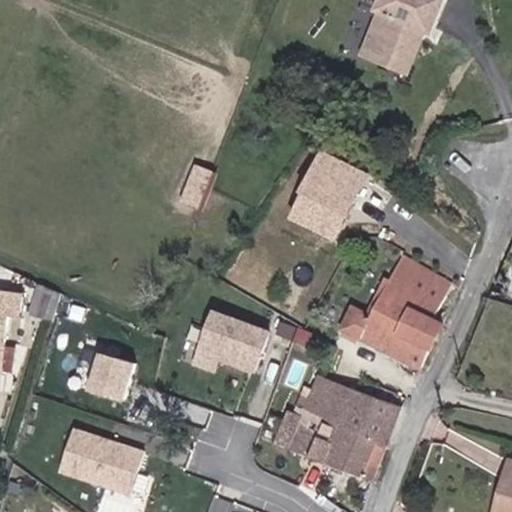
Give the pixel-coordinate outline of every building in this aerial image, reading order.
[(451,14),(420,0),(388,0),(381,15),(387,17),(376,44),(385,47),(378,64),(414,79),(431,36),(441,40),(451,14)] [(420,0),(451,14),(455,1),(451,0),(420,0)] [(376,44),(370,61),(378,64),(385,47),(376,44)] [(208,204),(223,169),(209,163),(194,198),(208,204)] [(341,174),(364,191),(371,184),(374,181),(351,163),(341,174)] [(375,220),(385,208),(364,191),(341,174),(330,186),(375,220)] [(393,199),(371,184),(364,191),(385,208),(393,199)] [(423,367),(433,348),(394,328),(408,303),(435,317),(452,284),(404,256),(377,319),(358,308),(347,328),(423,367)] [(39,317),(56,325),(65,292),(48,285),(39,317)] [(0,388),(3,389),(4,368),(18,370),(19,349),(8,348),(10,315),(23,315),(24,295),(0,293),(0,388)] [(394,328),(433,348),(446,324),(435,317),(408,303),(394,328)] [(272,332),(210,311),(191,365),(217,374),(221,364),(256,376),(272,332)] [(136,365),(98,354),(86,393),(124,405),(136,365)] [(362,390),(349,425),(377,437),(389,442),(396,428),(381,422),(389,401),(378,396),(382,384),(366,377),(362,390)] [(362,390),(340,380),(331,403),(326,416),(349,425),(362,390)] [(336,464),(349,425),(326,416),(331,403),(312,396),(292,447),(336,464)] [(377,437),(349,425),(336,464),(362,475),(377,437)] [(146,452),(72,429),(59,473),(132,496),(146,452)] [(500,511),(511,511),(511,465),(498,511),(500,511)]
